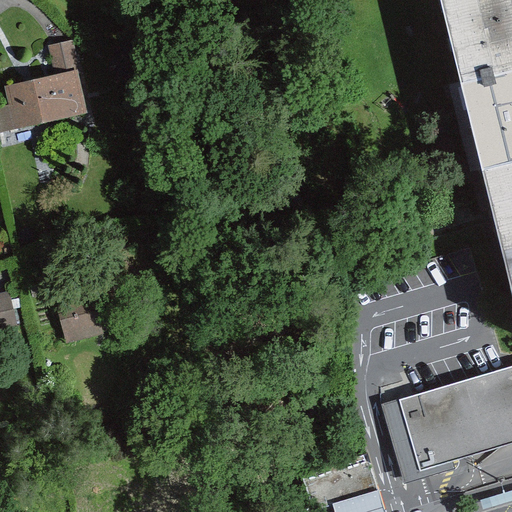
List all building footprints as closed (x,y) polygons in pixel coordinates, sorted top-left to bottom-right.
[(511,0),(439,0),(511,303),(511,0)] [(89,116),(75,45),(53,49),(60,81),(8,91),(16,130),(89,116)] [(71,345),(105,336),(103,326),(111,324),(103,294),(61,305),(71,345)] [(0,298),(0,333),(15,330),(7,297),(0,298)] [(406,422),(421,474),(450,465),(453,464),(466,460),(511,447),(511,369),(509,370),(400,402),(406,422)] [(421,474),(400,402),(382,406),(405,487),(455,472),(453,464),(421,474)] [(389,511),(374,456),(305,476),(315,511),(325,511),(339,508),(339,511),(389,511)]
